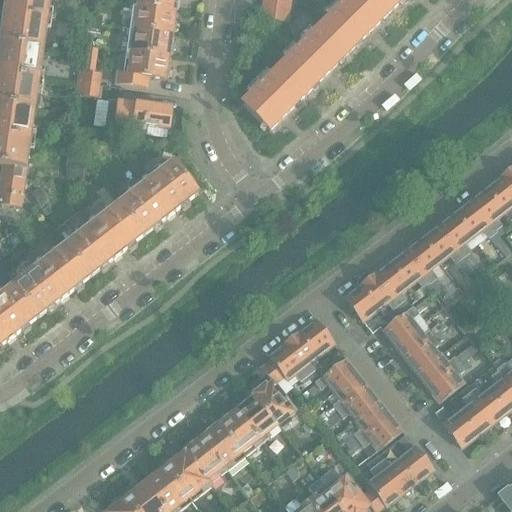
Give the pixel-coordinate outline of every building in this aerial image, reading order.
[(44,50),(50,0),(6,0),(0,44),(44,50)] [(135,0),(134,6),(175,13),(175,9),(177,9),(178,0),(135,0)] [(291,11),(292,0),(264,0),(263,7),(291,11)] [(348,54),(373,30),(391,12),(379,0),(348,0),(322,27),(348,54)] [(379,0),(391,12),(403,0),(379,0)] [(134,6),(131,29),(172,35),(172,32),(174,32),(176,22),(173,22),(174,15),(175,13),(134,6)] [(288,26),(291,11),(263,7),(261,22),(288,26)] [(101,25),(102,18),(91,16),(90,24),(101,25)] [(100,36),(101,25),(90,24),(88,35),(100,36)] [(304,98),(330,72),(348,54),(322,27),(277,71),(304,98)] [(131,29),(128,53),(168,58),(169,54),(171,55),(172,45),(170,44),(171,39),(172,35),(131,29)] [(0,105),(36,111),(44,50),(0,44),(0,105)] [(117,74),(115,85),(150,90),(151,79),(165,81),(165,77),(168,77),(169,68),(167,68),(168,59),(168,58),(128,53),(125,75),(117,74)] [(79,63),(76,83),(77,83),(82,83),(99,86),(101,75),(93,74),(94,65),(85,64),(80,63),(79,63)] [(304,98),(277,71),(242,106),(269,134),(304,98)] [(76,85),(74,96),(76,96),(80,97),(98,99),(99,90),(99,86),(82,83),(77,83),(76,83),(76,85)] [(109,102),(103,130),(157,136),(158,130),(169,132),(169,130),(173,131),(174,119),(170,118),(171,111),(120,103),(109,102)] [(26,183),(36,111),(0,105),(0,166),(3,167),(1,180),(26,183)] [(82,180),(82,162),(67,162),(67,180),(82,180)] [(144,238),(187,205),(198,196),(173,164),(119,206),(144,238)] [(511,170),(500,180),(511,196),(511,170)] [(0,191),(24,195),(26,183),(1,180),(0,189),(0,191)] [(511,196),(500,180),(485,192),(503,215),(511,209),(511,196)] [(38,188),(30,195),(38,206),(46,199),(38,188)] [(0,205),(22,209),(24,195),(0,191),(0,205)] [(503,215),(485,192),(470,203),(493,233),(497,240),(504,235),(494,222),(503,215)] [(493,233),(470,203),(453,216),(477,247),(486,240),(503,260),(509,255),(497,240),(493,233)] [(144,238),(119,206),(66,247),(91,279),(144,238)] [(467,255),(477,247),(453,216),(438,228),(473,274),(476,271),(473,268),(476,266),(467,255)] [(438,228),(422,241),(440,264),(449,257),(455,265),(466,279),(473,274),(438,228)] [(440,264),(422,241),(405,254),(433,289),(432,290),(436,295),(442,290),(428,273),(440,264)] [(91,279),(66,247),(12,288),(37,321),(91,279)] [(433,289),(405,254),(390,265),(408,289),(416,282),(420,288),(410,296),(415,303),(432,290),(433,289)] [(407,308),(404,303),(398,296),(408,289),(390,265),(375,277),(402,312),(407,308)] [(395,317),(402,312),(375,277),(357,291),(375,314),(386,305),(395,317)] [(0,349),(37,321),(12,288),(0,297),(0,349)] [(361,324),(375,314),(357,291),(343,301),(361,324)] [(416,317),(426,309),(421,304),(382,335),(393,348),(422,325),(416,317)] [(318,359),(332,348),(314,324),(299,335),(318,359)] [(404,363),(434,340),(439,334),(446,330),(442,324),(429,334),(422,325),(393,348),(404,363)] [(371,336),(378,330),(374,325),(367,331),(371,336)] [(415,377),(440,358),(439,357),(438,358),(432,350),(444,341),(439,334),(434,340),(404,363),(415,377)] [(317,379),(314,376),(308,367),(318,359),(299,335),(283,348),(311,384),(317,379)] [(426,391),(456,368),(463,362),(477,352),(472,346),(446,366),(440,358),(415,377),(426,391)] [(283,348),(266,360),(269,364),(284,384),(290,391),(299,384),(303,390),(303,389),(311,384),(283,348)] [(335,365),(341,360),(337,355),(331,360),(335,365)] [(511,359),(503,367),(500,363),(493,368),(496,372),(511,392),(511,359)] [(456,378),(462,374),(468,369),(463,362),(456,368),(426,391),(437,405),(462,386),(456,378)] [(332,396),(356,377),(344,363),(306,393),(310,398),(325,387),(332,396)] [(250,389),(249,392),(277,428),(295,415),(282,397),(290,391),(284,384),(269,364),(259,372),(259,373),(265,381),(260,385),(255,385),(250,389)] [(511,410),(511,392),(496,372),(493,368),(487,373),(496,385),(487,392),(505,415),(511,410)] [(332,409),(324,416),(329,422),(367,392),(362,386),(356,377),(332,396),(337,403),(331,408),(332,409)] [(469,387),(463,391),(491,427),(505,415),(487,392),(478,398),(469,387)] [(476,438),(491,427),(463,391),(457,396),(466,408),(457,415),(476,438)] [(244,406),(236,412),(262,445),(279,431),(277,428),(249,392),(249,393),(249,398),(242,404),(244,406)] [(329,422),(326,424),(330,430),(341,422),(348,416),(354,424),(378,406),(367,392),(329,422)] [(348,452),(389,420),(378,406),(354,424),(354,425),(353,426),(359,434),(344,446),(348,452)] [(441,409),(434,414),(439,421),(446,416),(441,409)] [(245,458),(262,445),(236,412),(230,416),(228,415),(217,423),(245,458)] [(206,413),(199,419),(204,425),(207,423),(209,425),(213,421),(206,413)] [(476,438),(457,415),(441,428),(459,451),(476,438)] [(400,435),(397,431),(389,420),(348,452),(346,453),(351,460),(370,445),(376,453),(400,435)] [(227,472),(245,458),(217,423),(206,432),(208,434),(201,439),(227,472)] [(431,474),(412,449),(403,438),(396,444),(405,455),(397,461),(416,486),(431,474)] [(227,472),(201,439),(194,443),(193,442),(182,450),(184,452),(209,486),(227,472)] [(211,488),(209,486),(184,452),(182,454),(184,456),(176,462),(174,459),(161,468),(190,505),(211,488)] [(397,461),(388,468),(379,457),(372,462),(400,499),(416,486),(397,461)] [(372,462),(365,468),(373,479),(365,486),(371,494),(384,510),(384,511),(393,504),(400,499),(372,462)] [(163,511),(180,511),(190,505),(161,468),(150,477),(153,480),(144,487),(163,511)] [(292,469),(285,475),(292,484),(296,482),(296,475),(292,469)] [(265,473),(259,478),(266,488),(273,483),(265,473)] [(350,477),(338,485),(329,474),(320,482),(343,511),(381,511),(384,510),(371,494),(362,500),(355,491),(359,489),(350,477)] [(117,477),(110,483),(116,490),(123,485),(117,477)] [(343,511),(320,482),(307,491),(313,500),(308,504),(313,511),(343,511)] [(279,491),(273,483),(266,488),(273,496),(279,491)] [(246,486),(240,490),(249,501),(255,497),(246,486)] [(131,511),(163,511),(144,487),(137,492),(134,489),(122,499),(131,511)] [(511,511),(511,487),(511,488),(510,491),(506,494),(505,492),(497,499),(507,511),(511,511)] [(258,496),(250,503),(254,508),(263,502),(258,496)] [(131,511),(122,499),(111,507),(113,511),(111,511),(131,511)] [(313,511),(308,504),(301,509),(295,502),(284,510),(285,511),(313,511)]
